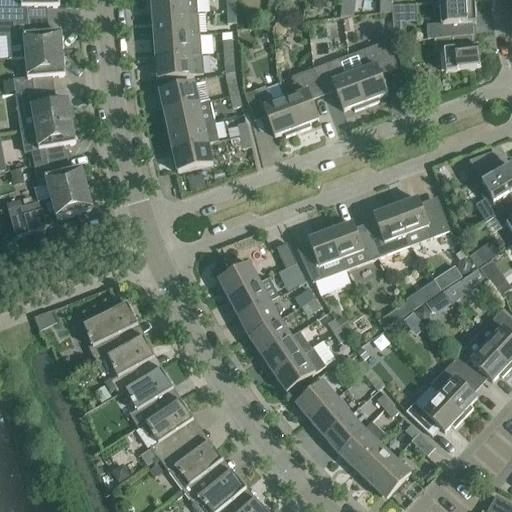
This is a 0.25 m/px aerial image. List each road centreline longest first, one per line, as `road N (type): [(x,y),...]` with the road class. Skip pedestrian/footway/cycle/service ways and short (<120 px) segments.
road 1 (residential): [(145,223),(511,84)]
road 2 (residential): [(511,129),(159,262)]
road 3 (residential): [(327,511),(217,374),(159,262)]
road 4 (residential): [(145,223),(118,123),(106,0)]
road 5 (residential): [(159,262),(0,322)]
road 6 (residential): [(0,277),(145,223)]
road 7 (residential): [(414,511),(511,408)]
